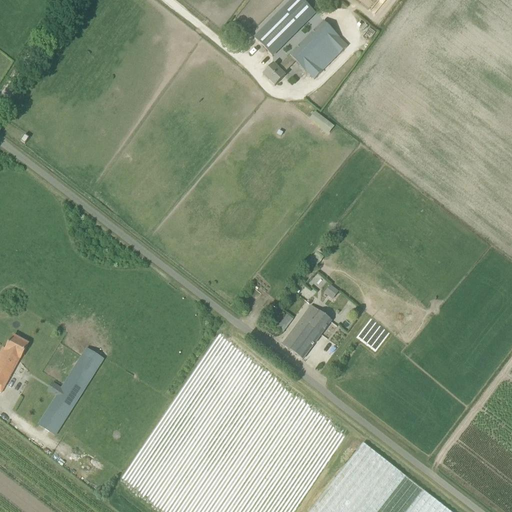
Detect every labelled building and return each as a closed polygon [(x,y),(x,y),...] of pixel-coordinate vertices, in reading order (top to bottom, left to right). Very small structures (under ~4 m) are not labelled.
[(293,0),(254,39),(272,57),(315,14),(301,0),(293,0)] [(275,87),(283,78),(282,77),(295,64),(304,74),(304,73),(313,82),(321,74),(339,55),(340,56),(348,48),(339,39),(339,38),(324,22),(277,69),(273,66),(263,75),(275,87)] [(314,112),(307,120),(327,135),(333,127),(314,112)] [(29,139),(25,136),(21,142),(25,145),(29,139)] [(317,252),(308,260),(314,267),(323,258),(317,252)] [(329,285),(322,294),(332,301),(338,292),(329,285)] [(256,310),(263,299),(258,296),(251,307),(256,310)] [(282,345),(302,361),(332,322),(319,312),(318,313),(312,308),(282,345)] [(275,326),(281,331),(291,320),(286,315),(275,326)] [(29,345),(13,337),(6,350),(3,349),(0,353),(0,352),(0,393),(2,394),(29,345)] [(55,436),(103,360),(87,350),(39,426),(55,436)] [(449,511),(363,444),(309,511),(449,511)]
